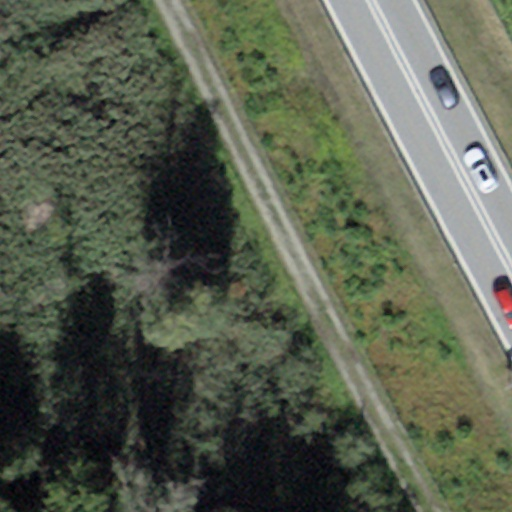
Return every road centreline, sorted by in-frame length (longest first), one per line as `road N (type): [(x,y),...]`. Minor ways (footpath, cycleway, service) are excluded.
road 1 (track): [(432,511),(168,0)]
road 2 (trunk): [(369,0),(511,272)]
